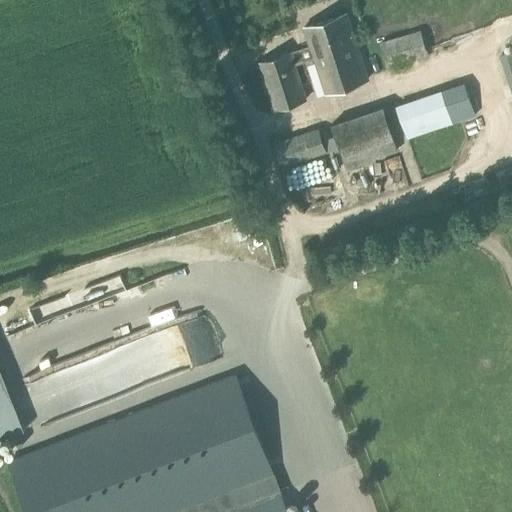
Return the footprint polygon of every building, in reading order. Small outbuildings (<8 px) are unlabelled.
[(296,65),(315,59),(326,93),(368,79),(347,14),(305,28),(311,46),(259,62),(275,110),(307,100),(296,65)] [(387,67),(428,56),(421,32),(380,43),(387,67)] [(406,130),(473,108),(466,85),(398,107),(406,130)] [(394,139),(395,138),(385,107),(333,124),(344,155),(343,156),(349,170),(375,163),(381,158),(398,151),(394,139)] [(308,112),(313,126),(325,122),(320,108),(308,112)] [(289,165),(326,152),(318,128),(281,141),(289,165)] [(31,397),(15,402),(0,359),(0,437),(67,414),(52,372),(26,382),(31,397)] [(231,511),(280,493),(235,374),(9,460),(29,511),(231,511)] [(287,511),(280,493),(231,511),(287,511)]
